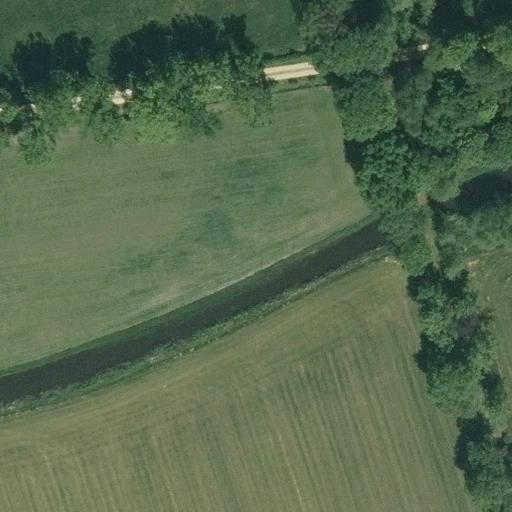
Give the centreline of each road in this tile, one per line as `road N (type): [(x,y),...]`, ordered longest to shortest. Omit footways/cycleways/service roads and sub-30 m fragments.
road 1 (track): [(511,35),(0,114)]
road 2 (track): [(511,488),(373,56)]
